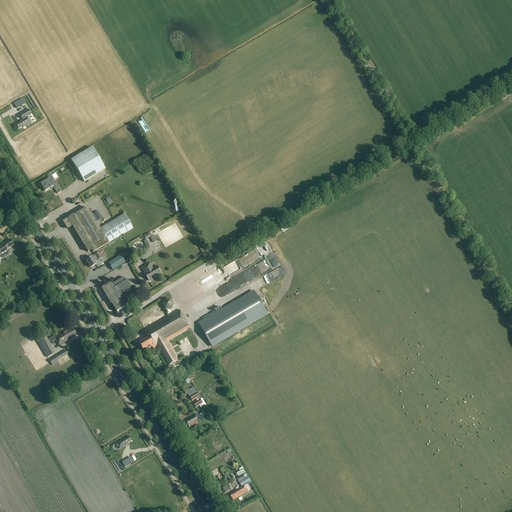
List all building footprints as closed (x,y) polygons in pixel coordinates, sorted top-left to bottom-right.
[(23,99),(14,104),(17,109),(25,104),(23,99)] [(23,120),(16,125),(18,129),(22,127),(23,127),(32,122),(28,117),(28,118),(27,117),(31,114),(28,109),(19,114),(22,120),(23,120)] [(169,109),(165,111),(172,126),(177,123),(169,109)] [(71,161),(84,182),(105,170),(92,148),(71,161)] [(40,184),(45,192),(51,188),(51,189),(54,188),(57,194),(61,192),(51,174),(47,177),(49,179),(40,184)] [(98,226),(87,208),(73,216),(73,215),(68,219),(63,222),(67,228),(72,226),(79,237),(82,242),(85,248),(88,252),(91,250),(93,253),(108,243),(100,229),(98,226)] [(93,215),(97,222),(102,218),(98,211),(93,215)] [(124,214),(100,229),(108,243),(133,229),(124,214)] [(0,258),(8,253),(6,250),(13,246),(9,239),(0,244),(0,258)] [(98,260),(102,258),(99,253),(86,260),(90,268),(96,264),(94,260),(97,258),(98,260)] [(121,256),(108,264),(113,270),(125,263),(121,256)] [(149,281),(151,281),(161,274),(157,267),(153,269),(150,264),(148,265),(143,268),(142,268),(145,273),(145,274),(149,281)] [(118,312),(131,304),(129,300),(127,301),(124,297),(133,292),(125,278),(113,285),(112,284),(104,289),(118,312)] [(204,293),(187,303),(189,307),(185,310),(188,315),(220,297),(217,291),(206,297),(204,293)] [(268,315),(254,291),(216,313),(214,311),(203,318),(204,320),(199,323),(213,347),(268,315)] [(172,310),(175,305),(172,300),(166,300),(163,304),(166,310),(172,310)] [(139,342),(144,351),(152,347),(153,348),(157,346),(168,366),(178,360),(167,340),(189,327),(180,310),(143,331),(147,337),(139,342)] [(37,341),(43,351),(47,358),(55,353),(49,343),(55,340),(58,346),(71,338),(70,337),(76,334),(72,328),(55,337),(54,336),(47,340),(45,336),(37,341)] [(66,351),(49,360),(52,366),(58,362),(57,361),(68,354),(66,351)] [(197,393),(190,397),(193,401),(199,397),(197,393)] [(194,403),(196,408),(203,404),(200,399),(194,403)] [(190,427),(200,421),(200,420),(201,419),(199,415),(197,416),(197,415),(196,416),(196,415),(186,421),(190,427)] [(124,438),(116,444),(119,449),(132,441),(129,436),(125,439),(124,438)] [(236,478),(239,483),(248,478),(248,477),(245,473),(244,473),(238,477),(236,478)] [(242,488),(245,486),(249,484),(251,482),(248,478),(239,483),(242,488)] [(230,495),(234,501),(245,494),(247,492),(248,492),(245,486),(242,488),(230,495)]
